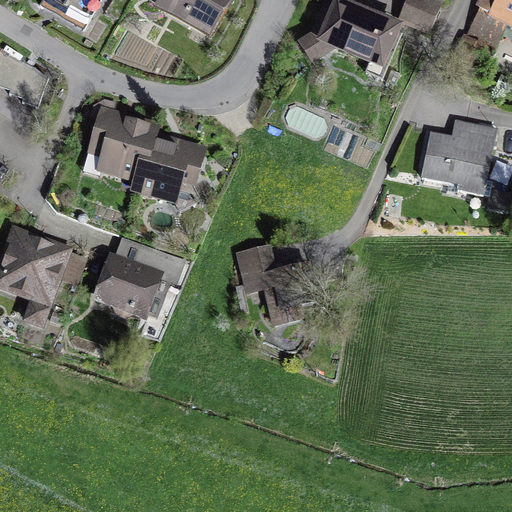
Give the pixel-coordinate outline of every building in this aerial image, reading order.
[(42,0),(42,1),(86,26),(101,0),(42,0)] [(210,30),(227,0),(170,0),(171,0),(173,9),(210,30)] [(328,0),(313,37),(381,66),(397,30),(354,12),(360,0),(328,0)] [(428,32),(439,6),(423,0),(409,0),(401,20),(428,32)] [(511,0),(485,0),(483,5),(511,19),(511,0)] [(0,48),(0,75),(8,54),(0,48)] [(8,54),(0,75),(0,88),(10,93),(21,62),(10,55),(8,54)] [(21,62),(10,93),(9,96),(23,101),(34,70),(32,69),(21,62)] [(34,70),(23,101),(22,104),(38,110),(49,79),(34,70)] [(138,180),(150,142),(153,132),(121,122),(122,117),(111,114),(101,120),(91,156),(88,155),(83,173),(99,177),(102,170),(138,180)] [(431,134),(422,179),(459,187),(458,192),(483,197),(497,131),(463,124),(460,141),(431,134)] [(150,142),(138,180),(135,190),(174,201),(179,181),(188,184),(194,181),(200,159),(196,149),(184,146),(183,151),(172,148),(150,142)] [(488,210),(508,213),(511,194),(491,190),(488,210)] [(18,237),(0,282),(35,295),(26,321),(42,327),(49,308),(50,308),(47,299),(63,255),(18,237)] [(273,264),(270,249),(241,256),(244,270),(273,264)] [(100,300),(142,315),(156,277),(114,262),(100,300)] [(316,304),(308,267),(262,277),(274,326),(301,319),(299,308),(316,304)] [(268,334),(264,343),(288,353),(292,344),(268,334)]
